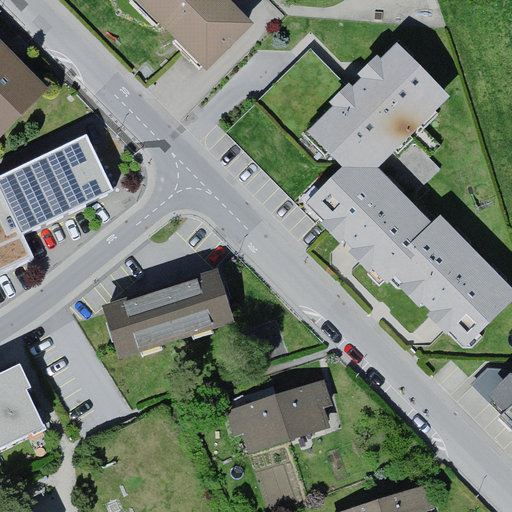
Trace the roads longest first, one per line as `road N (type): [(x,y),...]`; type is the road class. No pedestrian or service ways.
road 1 (residential): [(511,489),(194,175)]
road 2 (residential): [(194,175),(0,330)]
road 3 (residential): [(194,175),(27,0)]
